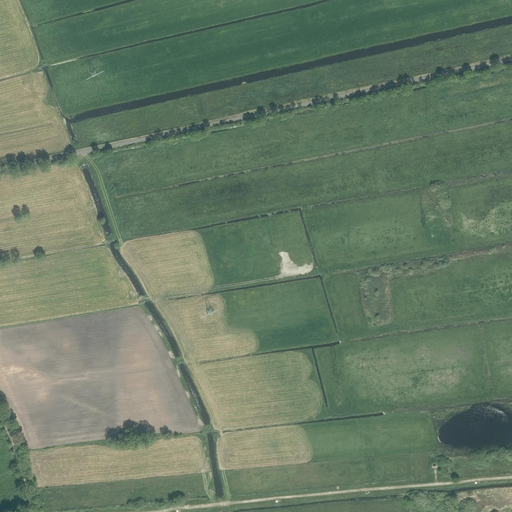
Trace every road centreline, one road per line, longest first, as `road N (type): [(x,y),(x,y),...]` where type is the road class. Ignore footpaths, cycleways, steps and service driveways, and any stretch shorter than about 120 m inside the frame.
road 1 (unclassified): [(0,170),(511,59)]
road 2 (track): [(143,511),(511,477)]
